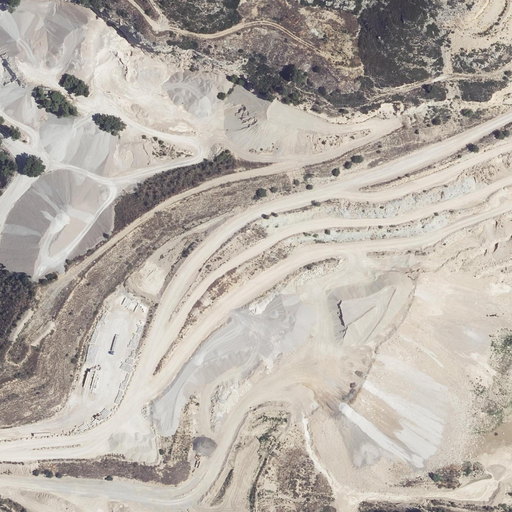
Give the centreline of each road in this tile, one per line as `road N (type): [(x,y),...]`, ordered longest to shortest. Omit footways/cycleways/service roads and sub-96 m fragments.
road 1 (track): [(511,112),(412,162),(266,209),(199,243),(148,281),(110,328),(77,425),(42,439),(0,440)]
road 2 (track): [(161,24),(211,37),(275,21),(332,54),(339,40),(314,17),(261,5)]
